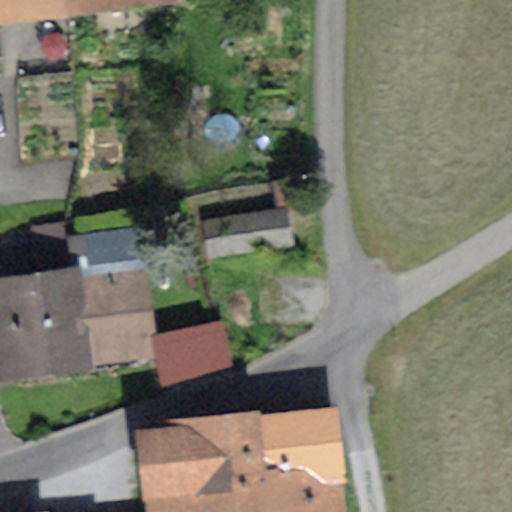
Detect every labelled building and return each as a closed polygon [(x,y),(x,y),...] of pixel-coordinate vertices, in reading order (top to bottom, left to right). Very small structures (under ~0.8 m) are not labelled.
[(0,0),(0,21),(66,13),(64,0),(0,0)] [(64,0),(66,13),(170,0),(64,0)] [(215,258),(305,244),(300,210),(320,207),(315,174),(280,179),(285,208),(209,220),(215,258)] [(229,317),(163,333),(148,223),(77,233),(74,213),(36,219),(40,248),(74,244),(78,269),(0,279),(0,339),(6,384),(105,371),(104,362),(165,354),(170,383),(240,363),(229,317)] [(339,407),(249,417),(254,464),(344,455),(339,407)] [(144,476),(254,464),(249,417),(139,428),(144,476)] [(349,511),(344,455),(254,464),(144,476),(147,511),(349,511)]
